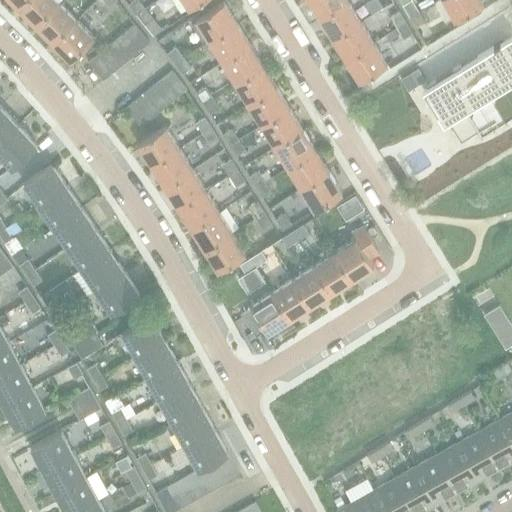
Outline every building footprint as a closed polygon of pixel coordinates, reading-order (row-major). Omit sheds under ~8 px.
[(35,22),(57,0),(22,0),(18,5),(35,22)] [(52,40),(76,17),(59,0),(57,0),(35,22),(52,40)] [(136,12),(145,5),(140,0),(130,0),(128,2),(136,12)] [(209,39),(237,21),(223,0),(222,0),(195,17),(209,39)] [(309,0),(319,15),(343,0),(309,0)] [(332,36),(360,19),(348,0),(343,0),(319,15),(332,36)] [(409,14),(419,9),(413,0),(407,0),(403,3),(409,14)] [(482,0),(444,0),(454,18),(455,17),(459,24),(481,10),(478,4),(483,2),(482,0)] [(144,22),(153,16),(145,5),(136,12),(144,22)] [(390,15),(396,26),(406,20),(399,9),(390,15)] [(416,26),(425,20),(419,9),(409,14),(416,26)] [(472,68),(511,42),(511,18),(507,11),(456,42),(472,68)] [(76,17),(52,40),(70,58),(94,35),(76,17)] [(345,57),(373,40),(360,19),(332,36),(345,57)] [(396,26),(403,37),(412,32),(406,20),(396,26)] [(222,60),(250,42),(237,21),(209,39),(222,60)] [(125,29),(140,48),(149,40),(134,22),(125,29)] [(131,55),(140,48),(125,29),(116,37),(131,55)] [(122,63),(131,55),(116,37),(106,44),(122,63)] [(373,40),(345,57),(359,79),(387,61),(373,40)] [(235,81),(263,63),(250,42),(222,60),(235,81)] [(112,70),(122,63),(106,44),(97,52),(112,70)] [(175,61),(183,55),(175,44),(167,51),(175,61)] [(103,78),(112,70),(97,52),(88,59),(103,78)] [(511,63),(510,65),(503,53),(468,74),(461,63),(428,83),(461,138),(507,109),(511,117),(511,63)] [(183,72),(191,65),(183,55),(175,61),(183,72)] [(248,102),(276,84),(263,63),(235,81),(248,102)] [(408,89),(425,79),(418,66),(401,77),(408,89)] [(162,75),(177,94),(187,86),(171,68),(162,75)] [(168,101),(177,94),(162,75),(153,83),(168,101)] [(159,109),(168,101),(153,83),(144,90),(159,109)] [(203,101),(212,95),(205,84),(196,90),(203,101)] [(261,123),(289,105),(276,84),(248,102),(261,123)] [(150,117),(159,109),(144,90),(134,98),(150,117)] [(210,112),(219,106),(212,95),(203,101),(210,112)] [(140,124),(150,117),(134,98),(125,105),(140,124)] [(274,144),(302,127),(289,105),(261,123),(274,144)] [(0,140),(17,125),(0,106),(0,140)] [(195,120),(202,131),(211,126),(204,115),(195,120)] [(151,163),(179,146),(166,124),(138,142),(151,163)] [(17,125),(0,140),(0,156),(11,167),(35,144),(17,125)] [(202,131),(209,142),(218,137),(211,126),(202,131)] [(229,143),(238,137),(231,126),(222,132),(229,143)] [(287,165),(316,148),(302,127),(274,144),(287,165)] [(236,154),(245,148),(238,137),(229,143),(236,154)] [(164,184),(192,167),(179,146),(151,163),(164,184)] [(300,186),(329,169),(316,148),(287,165),(300,186)] [(221,162),(228,173),(237,167),(231,156),(221,162)] [(38,204),(67,185),(52,163),(23,182),(38,204)] [(177,205),(205,187),(192,167),(164,184),(177,205)] [(228,173),(235,184),(244,178),(237,167),(228,173)] [(255,185),(265,179),(258,168),(249,174),(255,185)] [(329,169),(300,186),(314,208),(342,191),(329,169)] [(262,196),(272,190),(265,179),(255,185),(262,196)] [(52,226),(81,206),(67,185),(38,204),(52,226)] [(190,226),(218,208),(205,187),(177,205),(190,226)] [(247,204),(254,215),(264,209),(257,198),(247,204)] [(329,219),(340,212),(334,203),(323,209),(329,219)] [(66,247),(95,228),(81,206),(52,226),(66,247)] [(203,247),(232,229),(218,208),(190,226),(203,247)] [(254,215),(261,226),(271,220),(264,209),(254,215)] [(283,228),(292,222),(285,211),(276,217),(283,228)] [(298,239),(309,232),(303,222),(292,229),(298,239)] [(14,236),(7,225),(0,229),(0,234),(5,242),(14,236)] [(334,250),(352,278),(373,264),(369,257),(379,250),(363,225),(352,232),(355,237),(334,250)] [(80,268),(109,249),(95,228),(66,247),(80,268)] [(232,229),(203,247),(217,269),(245,251),(232,229)] [(287,245),(298,239),(292,229),(281,236),(287,245)] [(95,290),(123,270),(109,249),(80,268),(95,290)] [(256,265),(267,258),(261,249),(250,256),(256,265)] [(331,291),(352,278),(334,250),(313,263),(331,291)] [(4,253),(0,255),(0,269),(11,263),(4,253)] [(245,272),(256,265),(250,256),(239,262),(245,272)] [(26,274),(35,268),(28,257),(19,263),(26,274)] [(310,304),(331,291),(313,263),(292,276),(310,304)] [(42,278),(35,268),(26,274),(33,284),(42,278)] [(123,270),(95,290),(110,312),(138,293),(123,270)] [(289,317),(310,304),(292,276),(271,289),(289,317)] [(25,303),(34,297),(27,286),(18,292),(25,303)] [(267,331),(289,317),(271,289),(250,303),(251,305),(266,328),(267,331)] [(460,296),(437,310),(460,348),(483,334),(460,296)] [(34,297),(25,303),(32,313),(41,307),(34,297)] [(55,316),(64,310),(57,300),(48,306),(55,316)] [(256,334),(266,328),(251,305),(241,311),(256,334)] [(71,321),(64,310),(55,316),(62,327),(71,321)] [(437,310),(414,324),(437,362),(460,348),(437,310)] [(134,356),(164,338),(151,316),(121,333),(134,356)] [(73,345),(94,333),(88,323),(67,335),(73,345)] [(414,324),(392,338),(415,376),(437,362),(414,324)] [(54,345),(63,340),(56,329),(47,335),(54,345)] [(94,333),(73,345),(79,356),(100,343),(94,333)] [(147,378),(177,361),(164,338),(134,356),(147,378)] [(392,338),(369,352),(392,389),(415,376),(392,338)] [(0,373),(20,362),(8,340),(0,343),(0,373)] [(63,340),(54,345),(61,356),(70,350),(63,340)] [(489,351),(496,363),(505,358),(498,346),(489,351)] [(369,352),(346,365),(369,403),(392,389),(369,352)] [(160,401),(190,383),(177,361),(147,378),(160,401)] [(0,398),(2,401),(32,385),(20,362),(0,373),(0,398)] [(73,378),(82,372),(76,362),(67,367),(73,378)] [(93,379),(102,374),(96,363),(87,368),(93,379)] [(346,365),(324,379),(347,417),(369,403),(346,365)] [(465,385),(458,373),(449,378),(457,390),(465,385)] [(109,385),(102,374),(93,379),(99,390),(109,385)] [(457,390),(449,378),(441,384),(448,395),(457,390)] [(324,379),(301,393),(324,431),(347,417),(324,379)] [(173,423),(203,406),(190,383),(160,401),(173,423)] [(32,385),(2,401),(14,425),(45,409),(32,385)] [(74,407),(95,395),(89,385),(68,397),(74,407)] [(459,395),(464,403),(475,396),(470,389),(459,395)] [(95,395),(74,407),(80,418),(101,406),(95,395)] [(453,410),(464,403),(459,395),(448,402),(453,410)] [(420,413),(413,401),(404,406),(411,418),(420,413)] [(185,445),(215,428),(203,406),(173,423),(185,445)] [(411,418),(404,406),(396,412),(403,423),(411,418)] [(118,424),(128,419),(121,408),(112,413),(118,424)] [(511,410),(501,416),(511,435),(511,410)] [(418,421),(423,428),(434,421),(429,414),(418,421)] [(500,466),(511,459),(511,435),(501,416),(479,428),(500,466)] [(134,430),(128,419),(118,424),(124,435),(134,430)] [(99,425),(105,436),(115,431),(108,420),(99,425)] [(412,435),(423,428),(418,421),(408,427),(412,435)] [(198,468),(208,463),(218,457),(228,451),(215,428),(185,445),(198,468)] [(479,478),(500,466),(479,428),(458,440),(479,478)] [(43,469),(74,453),(61,429),(31,446),(43,469)] [(374,441),(367,429),(359,434),(366,446),(374,441)] [(115,431),(105,436),(111,447),(121,442),(115,431)] [(366,446),(359,434),(350,440),(357,451),(366,446)] [(378,446),(382,453),(393,447),(388,439),(378,446)] [(457,490),(479,478),(458,440),(436,452),(457,490)] [(371,460),(382,453),(378,446),(367,453),(371,460)] [(218,457),(230,477),(240,472),(228,451),(218,457)] [(436,502),(457,490),(436,452),(415,465),(436,502)] [(56,492),(86,475),(74,453),(43,469),(56,492)] [(143,470),(153,464),(147,453),(137,459),(143,470)] [(219,483),(230,477),(218,457),(208,463),(219,483)] [(209,489),(219,483),(208,463),(198,468),(197,469),(209,489)] [(159,475),(153,464),(143,470),(150,480),(159,475)] [(130,481),(139,476),(133,465),(124,470),(130,481)] [(413,511),(417,511),(436,502),(415,465),(393,477),(413,511)] [(199,495),(209,489),(197,469),(187,475),(199,495)] [(66,511),(72,511),(98,498),(86,475),(56,492),(66,511)] [(188,501),(199,495),(187,475),(177,480),(188,501)] [(136,492),(137,492),(146,487),(139,476),(130,481),(136,492)] [(384,511),(413,511),(393,477),(372,489),(384,511)] [(178,507),(188,501),(177,480),(166,486),(178,507)] [(167,511),(168,511),(178,507),(166,486),(156,492),(167,511)] [(384,511),(372,489),(339,507),(341,511),(384,511)] [(105,511),(98,498),(72,511),(105,511)] [(245,506),(248,511),(261,511),(255,500),(245,506)]
